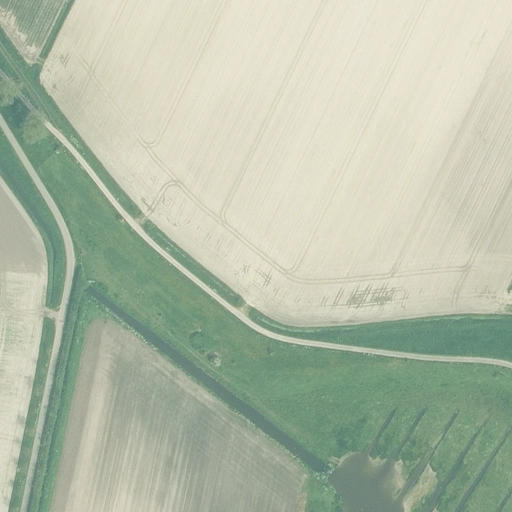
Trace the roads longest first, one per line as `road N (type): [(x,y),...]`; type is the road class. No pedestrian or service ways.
road 1 (unclassified): [(511,368),(287,342),(249,324),(205,296),(0,72)]
road 2 (unclassified): [(19,511),(66,254),(0,124)]
